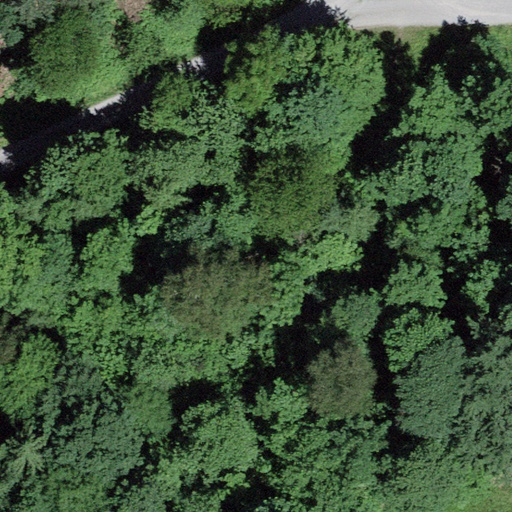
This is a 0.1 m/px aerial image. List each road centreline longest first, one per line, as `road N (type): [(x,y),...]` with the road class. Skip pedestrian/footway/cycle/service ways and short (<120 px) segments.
road 1 (track): [(362,0),(0,173)]
road 2 (track): [(382,0),(431,17),(511,19)]
